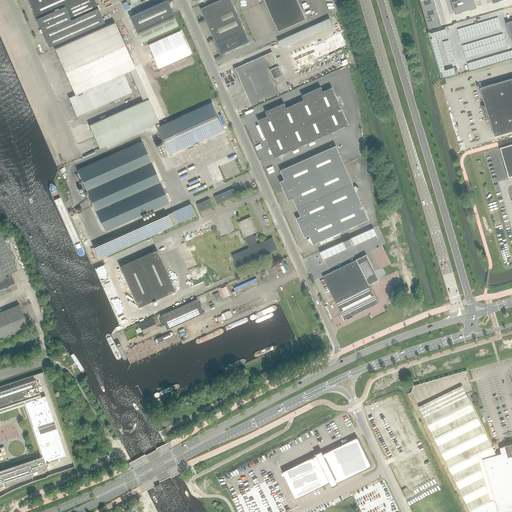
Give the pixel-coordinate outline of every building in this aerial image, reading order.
[(28,0),(49,46),(104,22),(94,0),(28,0)] [(173,14),(167,0),(134,15),(130,17),(136,31),(173,15),(173,14)] [(231,0),(220,0),(200,9),(221,55),(250,42),(231,0)] [(264,0),(278,32),(306,19),(297,0),(264,0)] [(434,2),(421,6),(423,11),(436,7),(434,2)] [(475,2),(464,5),(466,11),(476,8),(477,8),(475,2)] [(464,5),(453,8),(455,14),(466,11),(464,5)] [(436,7),(423,11),(425,16),(437,13),(436,7)] [(437,13),(425,16),(426,22),(439,18),(437,13)] [(178,26),(173,16),(137,32),(141,42),(178,26)] [(330,18),(325,20),(328,28),(333,26),(330,18)] [(439,18),(426,22),(428,29),(441,25),(439,18)] [(143,101),(89,125),(99,148),(159,122),(135,69),(135,68),(115,22),(55,49),(75,95),(69,98),(77,116),(84,113),(131,92),(123,74),(129,71),(143,101)] [(180,31),(148,45),(158,68),(190,54),(180,31)] [(430,32),(427,33),(430,43),(436,41),(435,38),(432,38),(430,32)] [(281,48),(286,46),(283,39),(278,41),(281,48)] [(235,68),(239,78),(251,105),(288,89),(284,79),(272,52),(235,68)] [(511,78),(480,88),(485,105),(486,106),(483,106),(486,119),(489,118),(490,119),(495,136),(511,130),(511,78)] [(274,157),(348,125),(332,88),(323,92),(321,87),(302,95),(304,100),(286,108),(284,103),(265,112),(267,116),(258,120),(274,157)] [(212,102),(156,127),(168,155),(224,130),(212,102)] [(105,231),(160,206),(169,202),(142,141),(77,170),(105,231)] [(511,144),(500,148),(509,177),(511,175),(511,144)] [(313,244),(368,220),(336,146),(280,170),(284,180),(280,182),(288,200),(293,198),(301,216),(296,218),(304,237),(309,235),(313,244)] [(217,204),(236,196),(233,188),(214,197),(217,204)] [(200,212),(213,206),(209,199),(197,204),(200,212)] [(191,204),(167,214),(172,226),(196,215),(192,206),(191,204)] [(238,223),(249,248),(232,255),(237,267),(277,249),(272,238),(257,244),(255,239),(257,238),(256,235),(254,236),(252,233),(257,232),(250,217),(238,223)] [(0,229),(0,277),(17,271),(0,229)] [(342,251),(349,247),(346,240),(339,243),(342,251)] [(157,249),(120,266),(138,307),(175,291),(193,282),(189,272),(194,270),(185,249),(179,251),(175,241),(157,249)] [(366,255),(357,259),(322,276),(329,290),(335,301),(351,293),(369,284),(379,280),(366,255)] [(0,290),(16,284),(12,275),(0,279),(0,290)] [(379,303),(375,296),(372,290),(369,284),(351,293),(335,301),(344,320),(379,303)] [(167,329),(200,314),(203,313),(197,299),(161,315),(167,329)] [(0,339),(28,328),(19,305),(0,312),(0,339)] [(144,333),(157,327),(153,319),(140,325),(144,333)] [(67,350),(75,362),(79,360),(71,347),(67,350)] [(0,482),(3,481),(4,486),(32,477),(31,472),(47,467),(45,462),(66,455),(45,395),(41,397),(35,380),(0,391),(0,482)] [(508,511),(511,511),(511,443),(503,446),(504,447),(500,448),(501,453),(496,455),(467,395),(462,385),(419,407),(470,511),(469,511),(470,511),(508,511)] [(282,472),(295,499),(330,482),(332,487),(338,484),(337,483),(371,466),(357,437),(323,454),(322,451),(321,451),(318,452),(319,452),(316,454),(316,455),(282,472)]
